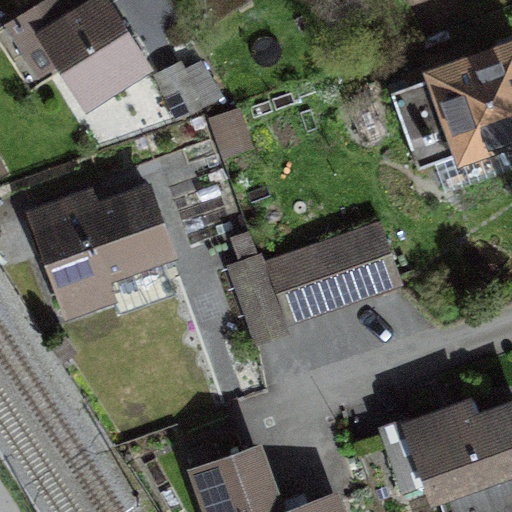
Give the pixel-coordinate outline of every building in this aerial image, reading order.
[(73,0),(49,0),(13,22),(31,51),(48,40),(86,100),(144,63),(103,0),(102,0),(82,13),(73,0)] [(511,47),(405,85),(443,196),(511,172),(511,47)] [(186,61),(158,71),(176,117),(203,106),(186,61)] [(171,254),(149,190),(88,210),(84,196),(34,213),(68,312),(116,296),(109,275),(171,254)] [(377,225),(320,245),(340,301),(351,297),(397,280),(377,225)] [(320,245),(270,263),(289,317),(340,301),(320,245)] [(259,253),(231,263),(258,343),(287,333),(259,253)] [(511,390),(385,438),(412,511),(504,511),(511,509),(511,390)] [(339,511),(337,504),(294,511),(277,511),(272,505),(251,452),(180,474),(194,511),(339,511)]
